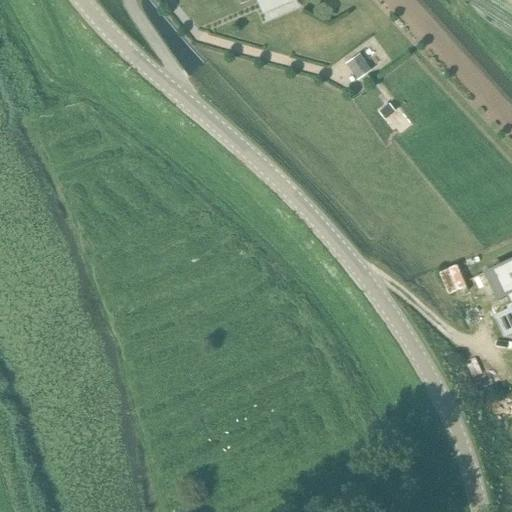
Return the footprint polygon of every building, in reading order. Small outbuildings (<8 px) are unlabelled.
[(240,0),(241,1),(242,0),(258,0),(264,12),(291,0),(240,0)] [(360,53),(346,63),(358,79),(371,69),(360,53)] [(399,106),(384,118),(397,134),(412,122),(399,106)] [(460,261),(439,270),(455,311),(477,302),(460,261)] [(511,303),(510,304),(511,307),(503,311),(511,329),(511,328),(511,303)]
